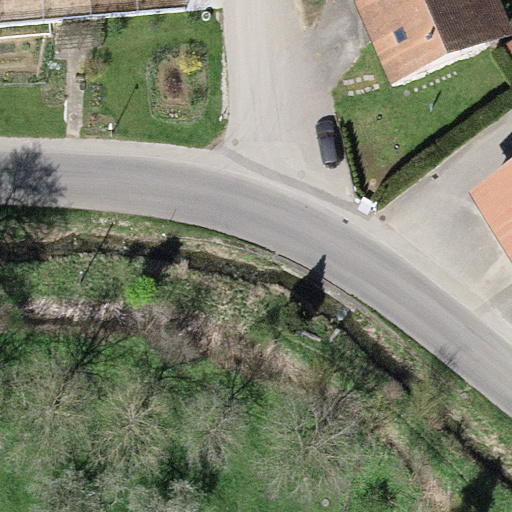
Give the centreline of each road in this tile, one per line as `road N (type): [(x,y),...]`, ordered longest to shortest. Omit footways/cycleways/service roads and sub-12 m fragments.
road 1 (secondary): [(0,186),(217,206),(336,259),(511,401)]
road 2 (track): [(283,236),(300,149),(273,0)]
